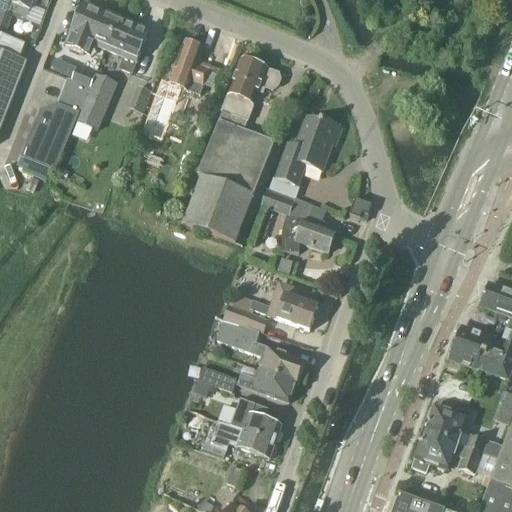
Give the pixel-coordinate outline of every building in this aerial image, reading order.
[(2,0),(0,7),(0,35),(6,37),(12,22),(9,21),(11,15),(26,21),(34,0),(2,0)] [(91,11),(82,7),(65,50),(82,57),(87,45),(105,53),(119,19),(107,14),(106,17),(99,14),(98,17),(90,14),(91,11)] [(131,77),(149,34),(131,27),(132,24),(119,19),(105,53),(123,61),(118,72),(131,77)] [(23,51),(0,42),(0,138),(25,68),(17,66),(23,51)] [(163,86),(144,142),(143,143),(164,150),(179,106),(176,106),(180,93),(200,99),(203,89),(209,74),(196,69),(202,52),(184,45),(169,88),(163,86)] [(198,179),(202,180),(183,228),(234,247),(274,143),(243,132),(260,88),(272,92),(278,88),(280,82),(278,77),(266,73),(266,72),(242,63),(198,179)] [(57,109),(40,117),(22,164),(57,178),(76,127),(80,117),(83,108),(90,88),(94,80),(77,74),(73,86),(66,84),(57,109)] [(83,108),(80,117),(76,127),(96,134),(115,88),(94,80),(90,88),(83,108)] [(294,150),(285,147),(269,194),(294,203),(306,170),(323,176),(332,150),(335,151),(342,133),(339,132),(339,130),(324,124),(324,126),(304,120),(294,150)] [(260,211),(287,221),(294,203),(269,194),(267,193),(260,211)] [(374,209),(357,203),(351,220),(368,226),(374,209)] [(305,224),(287,223),(287,224),(288,224),(285,232),(284,239),(284,248),(285,256),(284,255),(284,257),(301,258),(302,248),(330,258),(337,237),(326,233),(327,226),(316,225),(315,229),(305,225),(305,224)] [(235,299),(231,312),(229,311),(225,322),(249,331),(253,319),(251,319),(253,316),(311,335),(322,301),(277,286),(270,310),(254,305),(254,306),(235,299)] [(509,322),(511,323),(511,297),(487,289),(479,311),(509,322)] [(497,358),(492,357),(485,376),(507,384),(511,371),(511,323),(509,322),(497,358)] [(219,345),(265,362),(261,374),(298,388),(306,366),(255,348),(259,338),(226,325),(219,345)] [(451,346),(446,362),(485,376),(492,357),(489,356),(492,347),(458,335),(454,347),(451,346)] [(229,381),(205,372),(200,385),(224,393),(229,381)] [(257,385),(244,380),(240,389),(291,407),(298,388),(261,374),(257,385)] [(251,418),(249,426),(228,419),(225,428),(227,429),(277,447),(283,430),(277,428),(281,417),(258,409),(256,414),(259,415),(257,420),(251,418)] [(466,426),(433,414),(424,438),(456,451),(466,426)] [(186,428),(199,433),(204,421),(191,416),(186,428)] [(277,447),(227,429),(225,428),(217,426),(209,449),(226,454),(228,448),(271,463),(277,447)] [(511,435),(507,434),(485,495),(511,505),(511,435)] [(453,461),(462,464),(458,474),(473,480),(480,459),(464,454),(456,451),(424,438),(415,464),(417,465),(414,473),(426,477),(429,469),(448,476),(453,461)] [(484,448),(469,442),(464,454),(480,459),(484,448)] [(511,511),(511,505),(485,495),(478,511),(511,511)] [(435,511),(398,498),(393,511),(435,511)]
